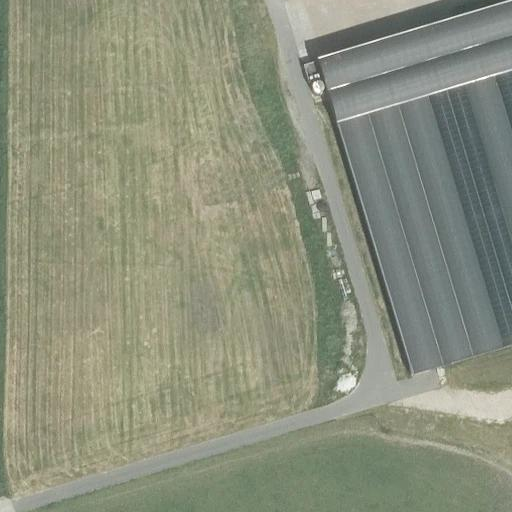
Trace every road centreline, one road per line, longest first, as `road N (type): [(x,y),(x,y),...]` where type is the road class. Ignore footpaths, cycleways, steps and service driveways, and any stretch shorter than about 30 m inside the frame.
road 1 (track): [(436,0),(286,44)]
road 2 (track): [(391,394),(511,358)]
